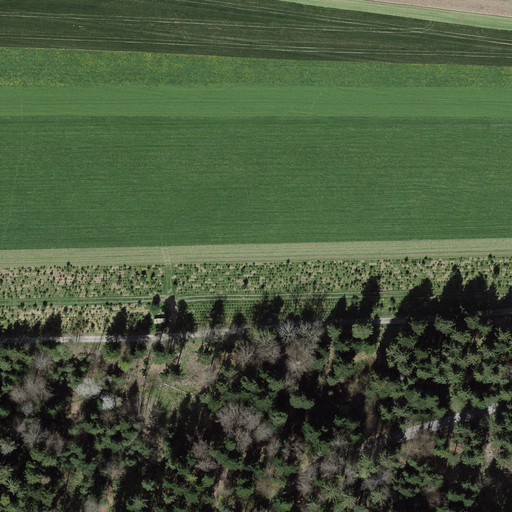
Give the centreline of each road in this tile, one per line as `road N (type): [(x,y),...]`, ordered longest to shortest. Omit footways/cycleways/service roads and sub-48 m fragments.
road 1 (track): [(0,340),(236,333),(511,310)]
road 2 (unclassified): [(268,511),(303,476),(337,458),(511,402)]
